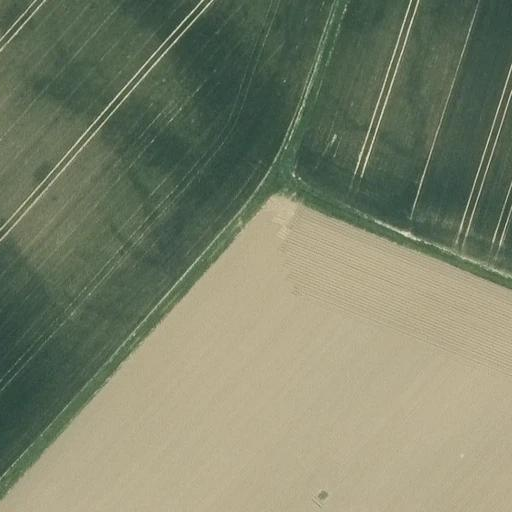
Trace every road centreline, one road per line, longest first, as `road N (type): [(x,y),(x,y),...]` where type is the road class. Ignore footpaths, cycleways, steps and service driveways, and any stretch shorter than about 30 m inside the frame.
road 1 (track): [(0,490),(273,185)]
road 2 (track): [(511,288),(273,185)]
road 3 (track): [(273,185),(293,148),(339,0)]
